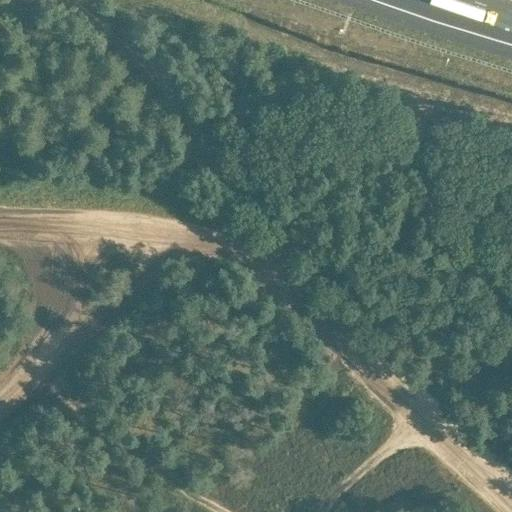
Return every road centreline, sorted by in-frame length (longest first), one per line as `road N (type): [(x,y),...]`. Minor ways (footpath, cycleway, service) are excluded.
road 1 (track): [(511,417),(212,150),(77,0)]
road 2 (track): [(511,498),(269,261),(159,209),(65,203)]
road 3 (track): [(55,324),(74,397),(228,511)]
road 4 (track): [(0,400),(55,324),(65,203)]
road 5 (track): [(322,511),(430,420)]
